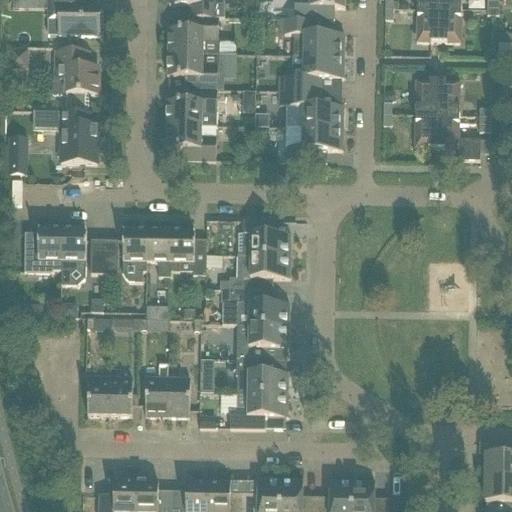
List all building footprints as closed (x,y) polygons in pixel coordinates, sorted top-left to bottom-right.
[(12,0),(12,9),(38,9),(37,0),(12,0)] [(48,0),(48,40),(99,40),(100,10),(83,10),(83,0),(48,0)] [(169,0),(169,8),(191,9),(191,23),(193,23),(219,23),(224,23),(224,0),(169,0)] [(345,12),(345,0),(310,0),(311,1),(296,0),(295,24),(311,24),(334,24),(335,12),(345,12)] [(440,13),(439,0),(417,0),(418,13),(440,13)] [(439,0),(440,13),(462,14),(462,0),(439,0)] [(394,1),(386,1),(385,12),(393,12),(394,1)] [(393,24),(393,12),(385,12),(385,24),(393,24)] [(417,47),(439,47),(440,13),(418,13),(417,47)] [(461,47),(462,14),(440,13),(439,47),(461,47)] [(168,57),(220,58),(220,46),(219,46),(219,34),(219,23),(193,23),(191,23),(187,22),(186,34),(168,33),(168,57)] [(304,60),(344,60),(344,38),(311,37),(311,24),(295,24),(277,23),(277,38),(294,39),(293,59),(301,60),(304,60)] [(28,72),(28,53),(10,53),(10,72),(28,72)] [(71,116),(89,116),(89,98),(98,99),(99,72),(89,72),(89,56),(56,55),(56,84),(52,84),(52,98),(66,98),(66,116),(71,116)] [(219,70),(220,58),(168,57),(168,81),(185,82),(185,94),(192,94),(219,94),(219,70)] [(344,83),(344,60),(304,60),(301,60),(301,82),(287,81),(279,80),(278,95),(322,96),(322,82),(344,83)] [(416,85),(416,119),(438,119),(438,85),(416,85)] [(438,85),(438,119),(460,120),(461,86),(438,85)] [(218,119),(219,94),(192,94),(185,94),(185,106),(167,105),(167,129),(203,130),(218,130),(218,119)] [(396,105),(394,94),(386,96),(388,107),(396,105)] [(321,110),(322,96),(278,95),(278,109),(286,110),(286,132),(303,132),(343,132),(343,110),(321,110)] [(392,107),(384,107),(384,118),(392,118),(392,107)] [(91,116),(89,116),(71,116),(66,116),(58,115),(58,137),(62,137),(61,168),(97,168),(97,151),(95,151),(96,144),(98,144),(98,129),(91,129),(91,116)] [(392,118),(384,118),(383,130),(391,130),(392,118)] [(438,119),(416,119),(415,152),(437,153),(438,119)] [(438,119),(437,153),(450,153),(450,164),(480,165),(481,143),(459,143),(460,120),(438,119)] [(480,120),(479,136),(491,136),(492,120),(480,120)] [(203,130),(167,129),(166,153),(184,154),(184,166),(216,166),(216,143),(203,142),(203,130)] [(256,131),(256,144),(268,144),(268,131),(256,131)] [(303,132),(286,132),(286,150),(288,150),(287,168),(321,168),(321,155),(342,155),(343,132),(303,132)] [(4,174),(9,174),(9,179),(27,179),(28,143),(10,142),(9,153),(4,153),(4,174)] [(250,261),(250,260),(290,261),(291,238),(277,238),(277,227),(278,227),(278,226),(243,225),(243,238),(237,238),(237,260),(242,260),(250,261)] [(62,275),(62,234),(38,233),(38,237),(25,237),(24,276),(53,277),(53,275),(62,275)] [(68,234),(62,234),(62,275),(62,289),(78,289),(86,282),(86,234),(68,234)] [(148,235),(123,235),(123,277),(125,282),(129,286),(143,286),(143,275),(147,275),(147,266),(148,235)] [(171,236),(148,235),(147,266),(159,266),(159,281),(171,281),(171,276),(170,276),(171,236)] [(195,236),(171,236),(170,276),(171,276),(180,276),(180,266),(193,267),(193,280),(206,280),(207,244),(195,244),(195,236)] [(91,277),(105,278),(105,244),(92,244),(91,277)] [(105,278),(118,278),(119,244),(105,244),(105,278)] [(224,271),(224,259),(209,259),(209,270),(224,271)] [(290,283),(290,261),(250,260),(250,261),(242,260),(237,260),(236,283),(230,283),(229,285),(220,284),(219,294),(229,294),(269,295),(269,283),(290,283)] [(269,295),(229,294),(229,307),(221,306),(221,329),(248,329),(289,330),(289,308),(269,307),(269,295)] [(104,304),(92,304),(92,316),(104,316),(104,304)] [(147,310),(146,322),(167,323),(167,310),(147,310)] [(181,314),(181,323),(194,323),(194,314),(181,314)] [(169,324),(147,324),(147,334),(168,334),(169,324)] [(237,364),(267,365),(268,352),(289,353),(289,330),(248,329),(248,352),(237,352),(237,363),(237,364)] [(227,351),(226,332),(206,333),(207,352),(227,351)] [(202,363),(202,371),(215,372),(215,363),(202,363)] [(288,400),(288,377),(267,377),(267,365),(237,364),(236,380),(238,380),(237,399),(288,400)] [(88,421),(110,421),(111,382),(88,381),(88,421)] [(111,382),(110,421),(132,421),(133,382),(111,382)] [(145,422),(167,422),(168,382),(146,382),(145,422)] [(168,382),(167,422),(190,422),(190,383),(168,382)] [(265,434),(265,422),(287,422),(288,400),(237,399),(237,413),(230,413),(230,433),(265,434)] [(215,433),(215,420),(199,419),(199,432),(215,433)] [(486,458),(486,482),(511,482),(511,446),(505,447),(505,459),(486,458)] [(511,511),(511,482),(486,482),(485,506),(504,507),(503,511),(511,511)] [(244,511),(279,511),(280,484),(258,484),(257,505),(245,504),(244,511)] [(279,511),(315,511),(316,506),(302,506),(303,485),(280,484),(279,511)] [(135,511),(136,486),(114,485),(114,500),(99,500),(99,511),(135,511)] [(316,506),(315,511),(351,511),(352,486),(330,485),(329,506),(316,506)] [(136,486),(135,511),(158,511),(158,486),(136,486)] [(351,511),(387,511),(388,507),(374,507),(375,486),(352,486),(351,511)] [(186,487),(185,511),(207,511),(208,487),(186,487)] [(244,511),(245,504),(245,498),(230,498),(230,487),(208,487),(207,511),(244,511)]
